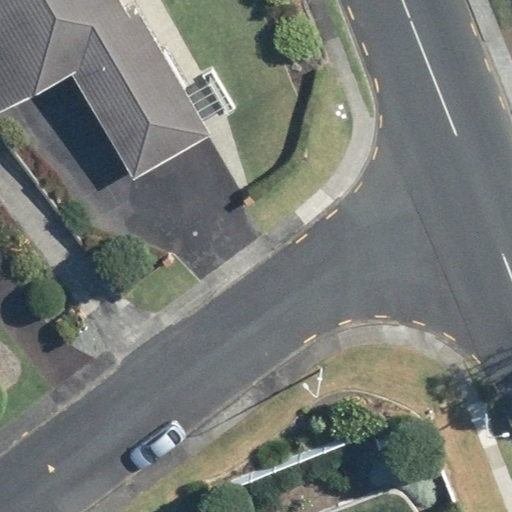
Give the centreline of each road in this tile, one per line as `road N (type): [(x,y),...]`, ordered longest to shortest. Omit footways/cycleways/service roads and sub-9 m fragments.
road 1 (residential): [(465,165),(0,510)]
road 2 (tertiary): [(401,0),(465,165)]
road 3 (tertiary): [(465,165),(511,285)]
